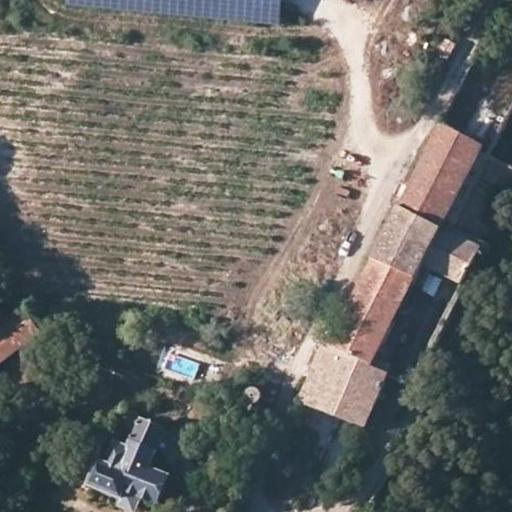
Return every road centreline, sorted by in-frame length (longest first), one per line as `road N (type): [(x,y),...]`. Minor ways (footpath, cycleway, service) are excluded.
road 1 (unclassified): [(499,0),(368,215),(299,363),(257,463),(260,505),(270,511)]
road 2 (unclassified): [(349,511),(511,253)]
road 3 (track): [(396,0),(362,129),(397,169)]
